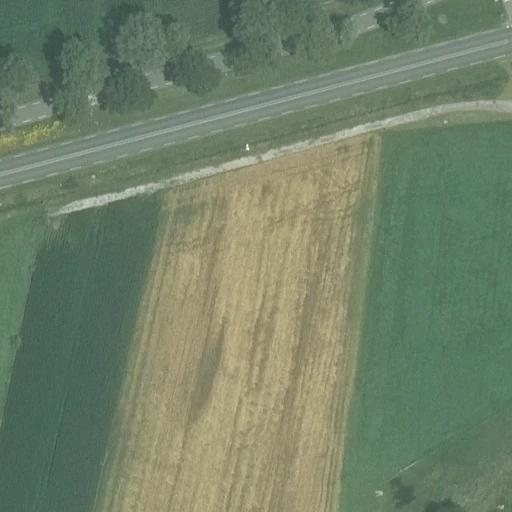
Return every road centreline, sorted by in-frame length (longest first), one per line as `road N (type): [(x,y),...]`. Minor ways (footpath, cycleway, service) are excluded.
road 1 (primary): [(0,175),(511,41)]
road 2 (track): [(61,208),(456,101),(511,104)]
road 3 (unclassified): [(0,122),(322,35),(415,0)]
